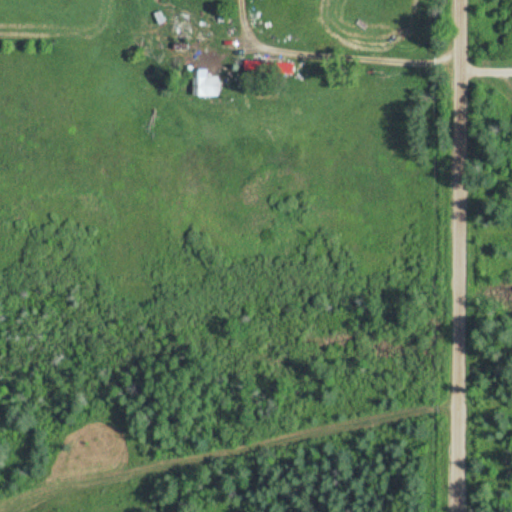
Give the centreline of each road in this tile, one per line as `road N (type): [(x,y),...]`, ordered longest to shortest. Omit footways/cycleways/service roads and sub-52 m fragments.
road 1 (residential): [(465,511),(476,0)]
road 2 (track): [(212,0),(258,96),(476,97)]
